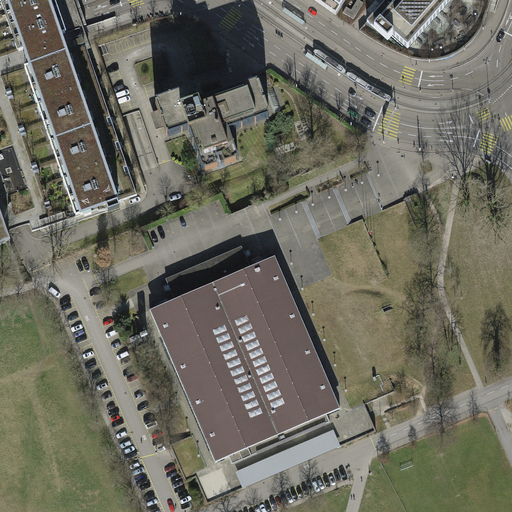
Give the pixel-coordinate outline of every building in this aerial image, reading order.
[(8,0),(2,2),(10,26),(58,10),(54,0),(8,0)] [(66,53),(67,53),(86,46),(87,50),(91,49),(81,18),(75,2),(74,0),(54,0),(58,10),(66,35),(61,37),(63,43),(66,53)] [(345,0),(313,0),(336,16),(345,0)] [(354,19),(364,3),(358,0),(357,0),(351,10),(346,7),(343,13),(354,19)] [(386,0),(367,22),(388,41),(393,35),(408,49),(436,17),(451,0),(386,0)] [(26,56),(29,66),(66,53),(63,43),(61,37),(66,35),(58,10),(10,26),(19,51),(24,49),(26,56)] [(105,164),(118,202),(137,195),(130,173),(126,175),(124,168),(127,167),(121,149),(118,150),(116,144),(119,142),(113,124),(109,125),(107,119),(111,118),(87,50),(86,46),(67,53),(80,91),(93,128),(105,164)] [(34,94),(38,105),(80,91),(67,53),(66,53),(29,66),(24,67),(28,79),(33,77),(38,93),(34,94)] [(258,84),(257,82),(203,100),(199,89),(198,89),(197,86),(156,101),(156,103),(155,103),(158,111),(164,127),(166,134),(167,134),(168,137),(188,130),(202,171),(205,170),(205,171),(218,167),(215,159),(221,157),(224,164),(236,160),(236,159),(238,159),(229,131),(269,118),(268,115),(269,115),(265,101),(264,101),(263,99),(264,98),(259,84),(258,84)] [(46,131),(50,142),(93,128),(80,91),(38,105),(41,116),(46,114),(51,130),(46,131)] [(164,127),(158,111),(150,113),(156,130),(164,127)] [(59,168),(63,179),(105,164),(93,128),(50,142),(54,153),(58,151),(64,167),(59,168)] [(118,202),(105,164),(63,179),(66,190),(71,188),(76,204),(72,205),(76,217),(106,206),(108,212),(120,208),(118,202)] [(0,244),(10,241),(0,211),(0,244)] [(229,457),(232,464),(330,422),(327,414),(340,409),(275,256),(250,267),(242,247),(166,279),(175,300),(150,310),(215,462),(229,457)] [(341,447),(334,430),(235,472),(243,489),(341,447)] [(209,502),(231,492),(222,469),(199,479),(209,502)]
